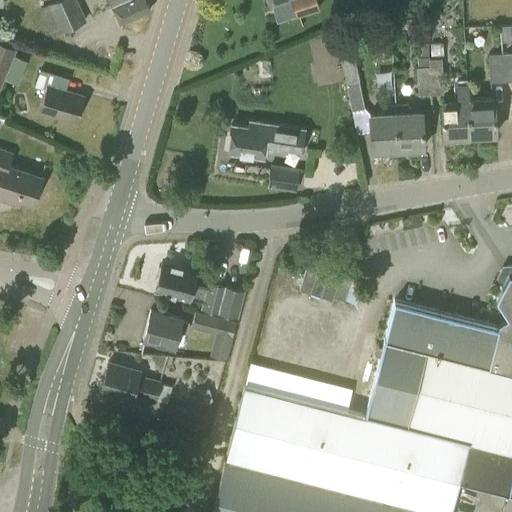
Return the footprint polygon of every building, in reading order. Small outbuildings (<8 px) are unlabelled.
[(52,36),(87,20),(77,0),(54,0),(39,7),(52,36)] [(109,0),(119,23),(149,9),(145,0),(109,0)] [(267,0),(269,5),(285,0),(291,0),(296,15),(319,8),(316,0),(267,0)] [(501,52),(502,80),(511,79),(511,25),(500,26),(502,52),(501,52)] [(16,48),(0,41),(0,87),(4,78),(7,70),(13,55),(16,48)] [(352,112),(365,109),(353,51),(340,53),(352,112)] [(490,81),(502,80),(501,52),(488,53),(490,81)] [(429,65),(431,94),(443,93),(442,58),(428,58),(429,65)] [(419,95),(431,94),(429,65),(418,66),(419,95)] [(21,76),(7,70),(4,78),(17,84),(21,76)] [(75,121),(83,95),(60,88),(63,76),(40,70),(36,84),(47,87),(40,110),(75,121)] [(459,141),(459,136),(469,135),(467,98),(468,98),(467,83),(466,83),(456,84),(457,98),(441,99),(443,136),(446,136),(446,142),(459,141)] [(467,98),(469,135),(495,134),(493,96),(468,98),(467,98)] [(371,150),(397,148),(395,103),(383,104),(383,111),(369,112),(371,150)] [(395,103),(397,148),(423,147),(421,110),(408,110),(407,103),(395,103)] [(304,129),(250,120),(249,126),(231,123),(227,150),(263,155),(265,142),(301,147),(304,129)] [(32,203),(41,176),(7,165),(11,153),(0,149),(0,197),(7,200),(9,195),(32,203)] [(296,190),(299,167),(271,164),(268,186),(296,190)] [(207,285),(192,281),(195,270),(162,261),(162,264),(157,265),(155,273),(159,276),(155,289),(203,302),(202,306),(218,310),(237,315),(244,290),(208,281),(207,285)] [(344,300),(352,277),(308,262),(299,288),(332,299),(333,296),(344,300)] [(449,511),(469,436),(511,447),(511,272),(511,273),(506,273),(495,299),(507,316),(498,322),(497,327),(477,322),(394,300),(365,412),(245,381),(211,511),(449,511)] [(185,333),(188,321),(180,319),(181,316),(151,308),(143,337),(173,345),(177,331),(185,333)] [(226,359),(236,321),(196,310),(192,327),(215,333),(209,355),(226,359)] [(154,399),(159,381),(138,375),(139,371),(108,362),(100,391),(131,400),(133,393),(154,399)] [(203,432),(208,413),(176,405),(171,424),(203,432)]
